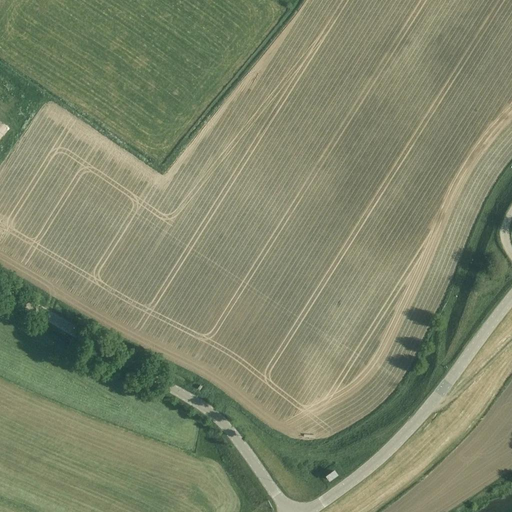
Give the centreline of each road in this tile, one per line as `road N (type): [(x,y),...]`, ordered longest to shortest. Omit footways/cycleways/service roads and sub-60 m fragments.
road 1 (unclassified): [(289,511),(212,412),(0,286)]
road 2 (tertiary): [(308,511),(406,432),(511,297)]
